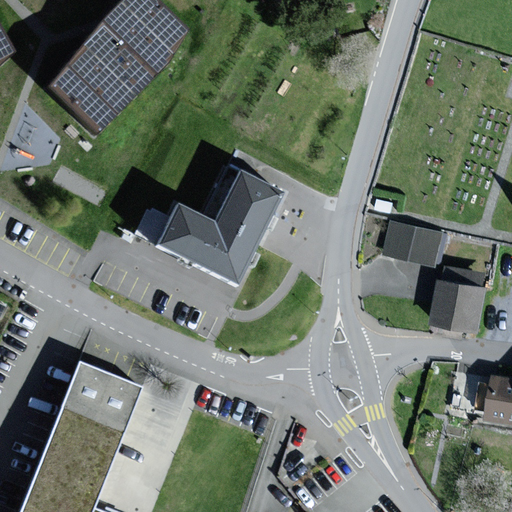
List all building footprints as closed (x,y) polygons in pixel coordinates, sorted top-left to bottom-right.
[(186,30),(154,0),(130,0),(50,87),(95,129),(186,30)] [(0,60),(11,53),(0,34),(0,60)] [(280,193),(241,173),(215,226),(179,208),(160,245),(236,283),(280,193)] [(153,240),(167,211),(147,202),(134,231),(153,240)] [(443,232),(394,222),(388,252),(437,262),(443,232)] [(484,272),(451,266),(448,280),(444,280),(437,320),(481,328),(488,288),(482,287),(484,272)] [(140,387),(82,364),(23,511),(95,511),(91,510),(140,387)] [(489,417),(511,421),(511,377),(496,374),(489,417)]
